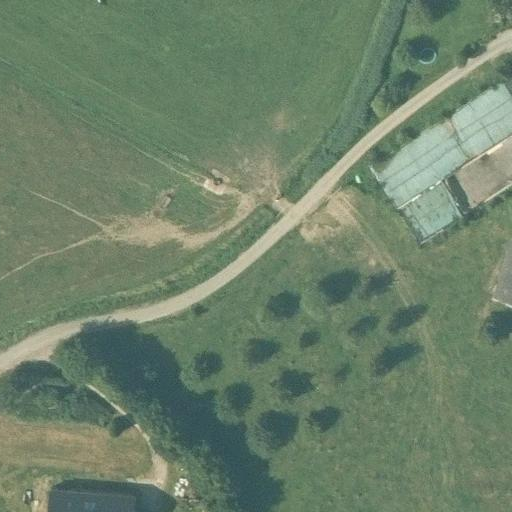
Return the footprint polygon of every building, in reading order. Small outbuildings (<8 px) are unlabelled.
[(383,168),(405,199),(453,166),(430,134),(383,168)] [(432,222),(511,179),(511,134),(414,186),(432,222)] [(511,244),(497,290),(511,295),(511,244)] [(29,495),(0,492),(0,511),(50,511),(52,488),(29,486),(29,495)] [(130,511),(132,494),(52,488),(50,511),(130,511)]
